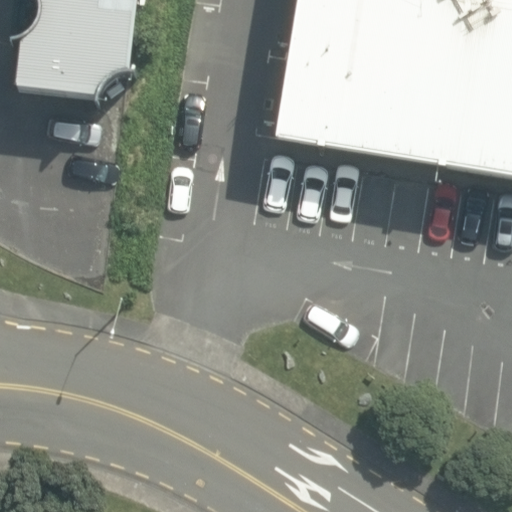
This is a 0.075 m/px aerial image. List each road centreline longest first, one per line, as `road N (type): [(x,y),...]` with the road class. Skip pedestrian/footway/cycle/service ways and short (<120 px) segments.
road 1 (unclassified): [(166,430),(343,511)]
road 2 (unclassified): [(166,430),(99,405),(0,388)]
road 3 (primary): [(270,511),(166,430)]
